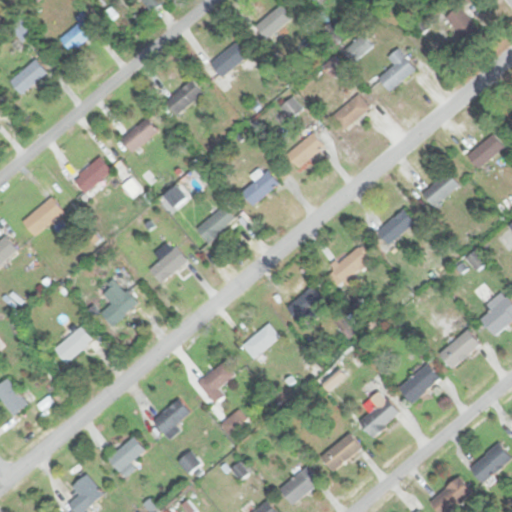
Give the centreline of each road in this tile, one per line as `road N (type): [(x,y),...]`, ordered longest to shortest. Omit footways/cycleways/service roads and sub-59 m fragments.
road 1 (residential): [(0,484),(511,52)]
road 2 (residential): [(0,176),(208,0)]
road 3 (residential): [(351,511),(511,375)]
